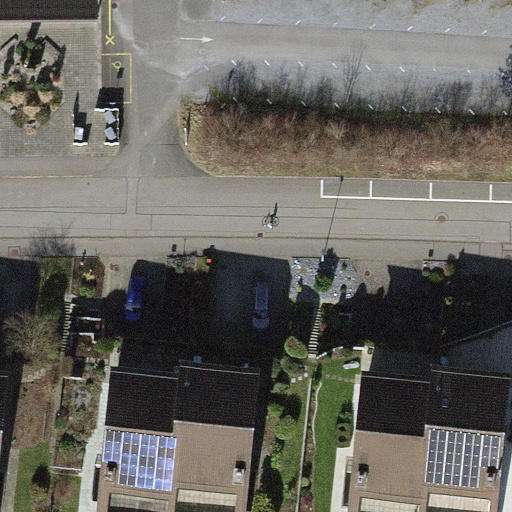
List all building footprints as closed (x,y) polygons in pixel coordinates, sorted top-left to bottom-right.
[(0,0),(0,20),(109,19),(108,0),(0,0)] [(262,511),(276,382),(201,374),(200,387),(186,511),(262,511)] [(510,511),(511,501),(511,381),(449,375),(448,389),(434,511),(510,511)] [(110,511),(186,511),(200,387),(124,379),(110,511)] [(11,511),(25,384),(0,381),(0,511),(11,511)] [(358,511),(434,511),(448,389),(373,381),(358,511)]
